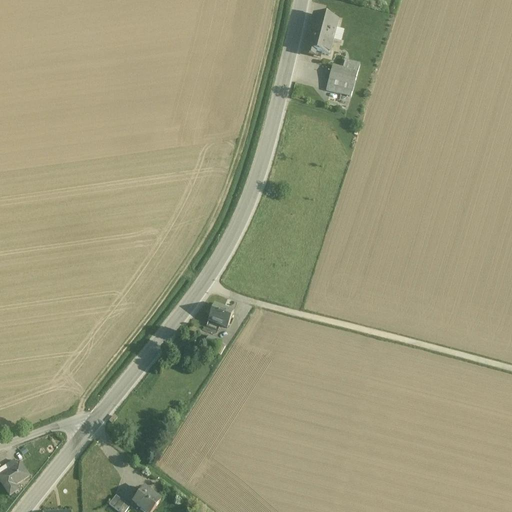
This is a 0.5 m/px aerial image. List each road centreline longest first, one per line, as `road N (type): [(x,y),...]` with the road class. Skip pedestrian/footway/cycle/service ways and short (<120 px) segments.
road 1 (unclassified): [(298,0),(266,142),(227,243),(91,422)]
road 2 (track): [(203,283),(242,300),(511,368)]
road 3 (track): [(210,511),(91,422)]
